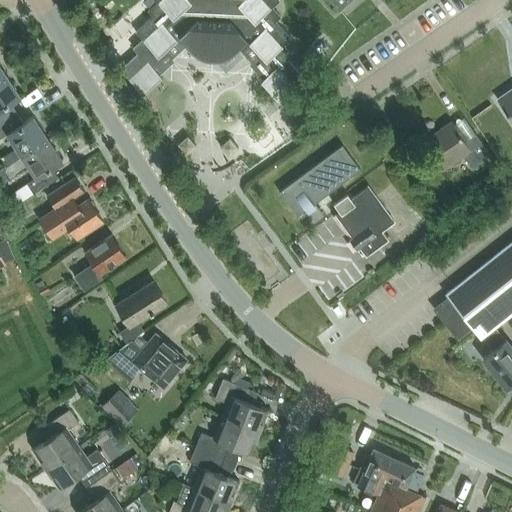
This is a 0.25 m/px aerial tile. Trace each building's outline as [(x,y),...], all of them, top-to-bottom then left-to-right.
[(155,0),(157,2),(148,10),(152,15),(135,31),(142,39),(133,48),(137,53),(120,70),(143,94),(162,76),(158,72),(191,41),(197,46),(200,49),(204,51),(208,52),(212,52),(214,0),(155,0)] [(279,0),(214,0),(212,52),(216,52),(220,51),(224,50),(228,48),(234,42),(265,76),(260,80),(278,100),(303,77),(287,59),(292,55),(283,45),(291,38),(275,20),(280,16),(272,7),(279,0)] [(329,0),(339,11),(340,10),(350,0),(329,0)] [(10,102),(20,96),(5,74),(0,77),(0,123),(16,112),(10,102)] [(511,87),(497,99),(511,120),(511,87)] [(295,102),(306,118),(312,114),(315,112),(306,98),(304,96),(295,102)] [(0,168),(48,138),(33,116),(23,122),(16,112),(0,123),(0,137),(7,133),(16,147),(0,157),(4,164),(0,166),(0,168)] [(312,114),(306,118),(311,126),(317,121),(312,114)] [(489,154),(475,133),(465,140),(451,121),(422,141),(441,170),(463,155),(471,167),(489,154)] [(195,145),(186,135),(176,144),(185,154),(195,145)] [(238,148),(229,137),(219,146),(229,157),(238,148)] [(52,166),(62,160),(48,138),(0,168),(0,169),(7,180),(28,165),(36,176),(27,182),(34,193),(59,176),(52,166)] [(297,216),(360,169),(342,144),(279,191),(297,216)] [(103,220),(88,198),(79,204),(74,196),(83,190),(74,177),(48,195),(56,207),(40,218),(52,237),(69,226),(77,237),(103,220)] [(381,231),(394,221),(367,185),(350,198),(347,193),(333,204),(339,211),(336,214),(366,255),(387,239),(381,231)] [(99,272),(126,255),(111,233),(84,251),(92,262),(74,274),(84,289),(102,277),(99,272)] [(511,240),(446,293),(449,297),(437,306),(459,334),(471,325),(481,337),(483,335),(494,326),(511,311),(511,240)] [(136,321),(167,302),(153,279),(115,303),(129,325),(118,331),(125,341),(142,331),(136,321)] [(483,357),(506,386),(511,381),(511,347),(506,339),(505,340),(494,326),(483,335),(493,349),(483,357)] [(163,387),(187,358),(155,332),(141,350),(130,341),(108,357),(115,364),(106,374),(123,390),(134,378),(131,376),(139,367),(163,387)] [(247,400),(251,389),(223,378),(215,398),(227,403),(222,416),(259,431),(268,409),(247,400)] [(274,391),(263,387),(261,394),(271,398),(274,391)] [(100,406),(120,427),(138,410),(119,389),(100,406)] [(45,467),(78,445),(67,429),(78,421),(69,408),(44,425),(51,435),(32,448),(45,467)] [(250,452),(259,431),(222,416),(213,437),(201,432),(195,446),(223,458),(229,444),(250,452)] [(124,443),(127,441),(114,422),(105,428),(111,437),(117,433),(124,443)] [(96,447),(85,455),(78,445),(45,467),(59,487),(77,474),(86,486),(111,469),(96,447)] [(218,472),(223,458),(195,446),(189,461),(202,466),(193,487),(230,502),(239,480),(218,472)] [(351,451),(339,446),(328,470),(340,475),(351,451)] [(415,467),(394,457),(373,447),(369,457),(365,456),(353,482),(378,493),(369,511),(417,511),(425,496),(415,492),(423,474),(414,470),(415,467)] [(122,477),(137,467),(130,457),(115,467),(122,477)] [(75,511),(116,511),(122,508),(109,489),(120,482),(111,469),(86,486),(94,499),(76,511),(75,511)] [(225,511),(230,502),(193,487),(186,505),(173,500),(168,511),(225,511)] [(458,511),(438,502),(433,511),(458,511)]
